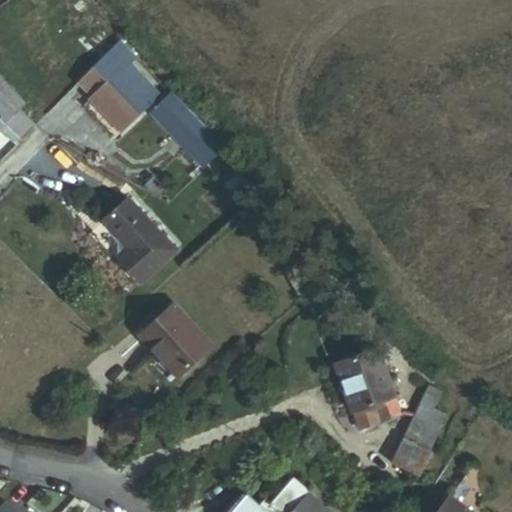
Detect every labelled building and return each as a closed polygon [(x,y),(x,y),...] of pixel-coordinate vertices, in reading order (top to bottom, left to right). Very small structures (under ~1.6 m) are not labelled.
[(96,83),(117,64),(100,45),(79,64),(96,83)] [(122,63),(80,100),(94,115),(90,119),(120,153),(145,131),(144,131),(160,117),(132,85),(137,80),(122,63)] [(0,113),(17,99),(0,78),(0,113)] [(40,140),(25,123),(32,117),(17,99),(0,113),(0,132),(5,139),(10,135),(25,152),(40,140)] [(222,174),(177,123),(169,130),(163,123),(152,134),(202,191),(222,174)] [(129,300),(170,264),(124,212),(97,235),(121,262),(107,274),(129,300)] [(294,318),(304,309),(287,276),(277,282),(294,318)] [(177,373),(208,345),(172,305),(140,333),(177,373)] [(362,439),(399,427),(375,356),(338,369),(362,439)] [(388,473),(413,487),(445,428),(430,419),(437,407),(427,402),(388,473)] [(295,486),(273,511),(299,511),(310,499),(295,486)] [(0,511),(16,511),(4,501),(0,505),(0,511)]
